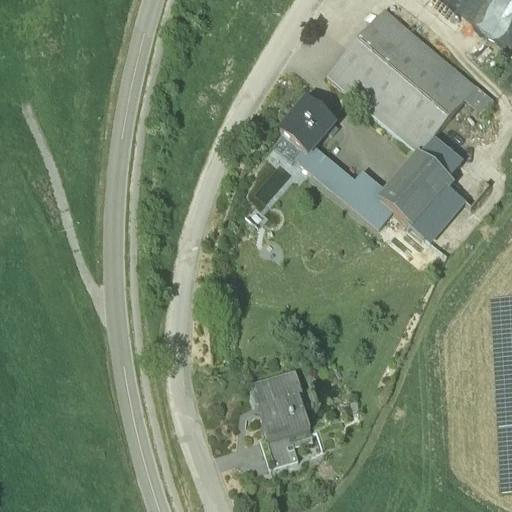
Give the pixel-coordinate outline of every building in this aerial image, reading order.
[(475,93),(382,17),(325,87),(418,163),(431,147),(461,110),(475,93)] [(492,106),(475,93),(461,110),(478,123),(492,106)] [(304,110),(277,144),(282,148),(300,163),(305,167),(311,158),(332,133),(304,110)] [(431,147),(418,163),(446,186),(459,170),(431,147)] [(391,223),(377,212),(386,202),(361,181),(353,192),(311,158),(305,167),(300,163),(293,172),(377,240),(391,223)] [(450,188),(446,186),(418,163),(386,202),(377,212),(391,223),(410,237),(445,194),(448,196),(453,191),(450,188)] [(448,196),(445,194),(410,237),(430,253),(465,210),(448,196)] [(255,219),(251,224),(249,225),(245,231),(258,242),(263,236),(268,229),(263,225),(259,223),(255,219)] [(294,389),(264,398),(266,403),(259,405),(259,404),(250,407),(255,422),(258,421),(260,429),(255,431),(256,432),(258,432),(264,451),(264,453),(285,447),(287,453),(289,452),(308,446),(301,423),(298,424),(293,410),(300,408),(294,389)] [(285,447),(264,453),(264,451),(258,453),(267,482),(296,472),(289,452),(287,453),(285,447)]
